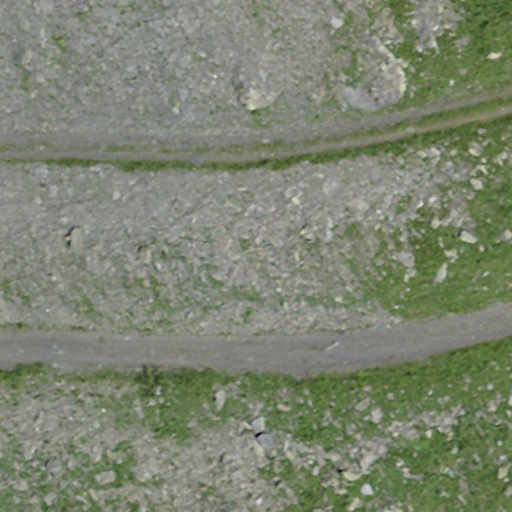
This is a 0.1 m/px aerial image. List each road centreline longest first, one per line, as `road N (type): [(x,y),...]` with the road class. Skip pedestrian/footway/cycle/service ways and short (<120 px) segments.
road 1 (track): [(511,106),(329,157),(0,176)]
road 2 (track): [(0,377),(460,346),(511,325)]
